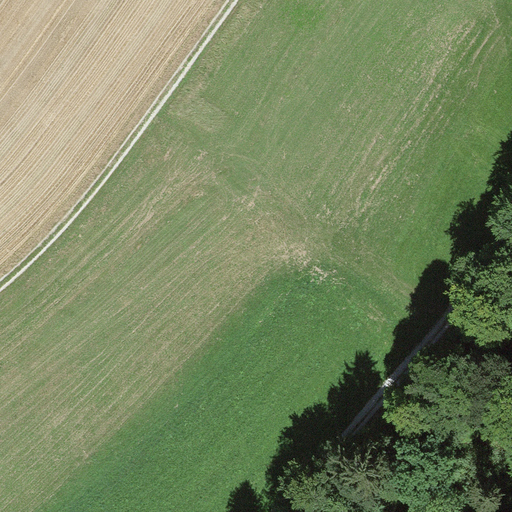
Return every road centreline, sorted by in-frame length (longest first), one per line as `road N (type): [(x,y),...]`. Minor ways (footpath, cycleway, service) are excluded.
road 1 (track): [(238,0),(188,71),(0,286)]
road 2 (track): [(511,240),(478,297),(277,511)]
